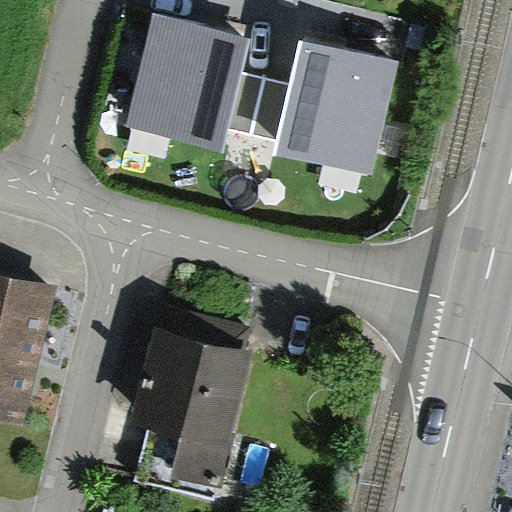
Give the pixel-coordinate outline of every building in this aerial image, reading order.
[(249,36),(158,13),(131,122),(222,144),(226,126),(239,73),(249,36)] [(399,62),(299,38),(288,85),(274,138),(271,155),(371,179),(399,62)] [(274,138),(288,85),(239,73),(226,126),(274,138)] [(58,284),(0,271),(0,416),(28,422),(58,284)] [(184,337),(156,330),(131,428),(149,432),(137,480),(211,499),(215,484),(219,484),(252,353),(247,352),(252,329),(190,313),(184,337)]
